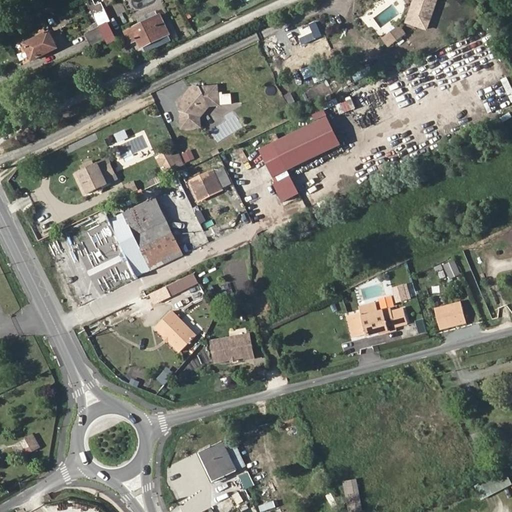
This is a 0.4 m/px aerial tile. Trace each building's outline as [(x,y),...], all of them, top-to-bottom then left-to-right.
[(413,0),(414,1),(406,24),(426,31),(436,0),(413,0)] [(87,35),(93,48),(112,39),(106,28),(93,1),(87,4),(99,29),(87,35)] [(137,42),(141,50),(171,35),(161,16),(124,34),(130,45),(137,42)] [(114,24),(106,28),(112,39),(120,35),(114,24)] [(389,47),(407,33),(399,24),(382,38),(389,47)] [(23,46),(31,63),(58,50),(49,32),(23,46)] [(182,103),(184,129),(204,128),(203,118),(212,106),(222,105),(220,86),(193,89),(182,103)] [(328,116),(297,131),(308,152),(311,157),(340,143),(328,116)] [(115,134),(118,142),(129,138),(126,129),(115,134)] [(308,152),(297,131),(266,147),(276,167),(277,166),(308,152)] [(182,154),(188,165),(197,159),(191,149),(182,154)] [(308,152),(277,166),(279,172),(311,157),(308,152)] [(245,195),(266,186),(250,154),(229,164),(245,195)] [(169,175),(177,171),(169,155),(161,158),(169,175)] [(85,197),(112,183),(102,162),(93,167),(91,163),(82,168),(83,171),(75,175),(85,197)] [(189,183),(199,204),(223,192),(214,171),(189,183)] [(283,202),(301,194),(292,175),(275,183),(283,202)] [(124,186),(128,194),(139,189),(135,181),(124,186)] [(126,253),(130,260),(138,278),(183,256),(155,199),(111,220),(126,253)] [(123,263),(130,260),(126,253),(120,257),(123,263)] [(232,278),(246,275),(242,258),(228,261),(232,278)] [(449,280),(462,274),(455,260),(443,265),(449,280)] [(221,286),(225,294),(232,291),(229,283),(221,286)] [(393,299),(395,305),(409,302),(405,288),(394,291),(396,298),(393,299)] [(461,302),(435,311),(441,330),(467,322),(461,302)] [(351,339),(365,336),(393,328),(389,312),(360,319),(358,315),(346,318),(351,339)] [(172,313),(155,330),(180,353),(196,337),(172,313)] [(254,340),(245,342),(252,356),(257,354),(254,340)] [(223,367),(241,362),(252,356),(245,342),(218,349),(223,367)] [(252,356),(241,362),(250,360),(251,367),(259,365),(257,354),(252,356)] [(32,433),(23,437),(29,452),(39,448),(32,433)] [(232,456),(207,468),(220,497),(246,485),(232,456)] [(482,499),(511,485),(511,482),(507,472),(476,486),(482,499)] [(357,478),(343,481),(349,511),(357,511),(364,511),(357,478)] [(331,493),(326,496),(332,508),(338,505),(331,493)] [(249,494),(240,498),(242,505),(252,501),(249,494)]
